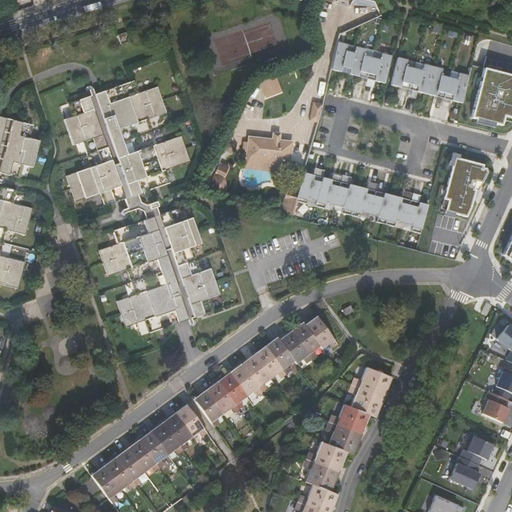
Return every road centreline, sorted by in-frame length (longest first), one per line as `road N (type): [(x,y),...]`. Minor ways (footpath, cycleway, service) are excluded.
road 1 (residential): [(32,481),(271,312),(354,278),(473,278)]
road 2 (residential): [(473,278),(360,463),(344,511)]
road 3 (unknown): [(281,308),(274,277),(384,240)]
